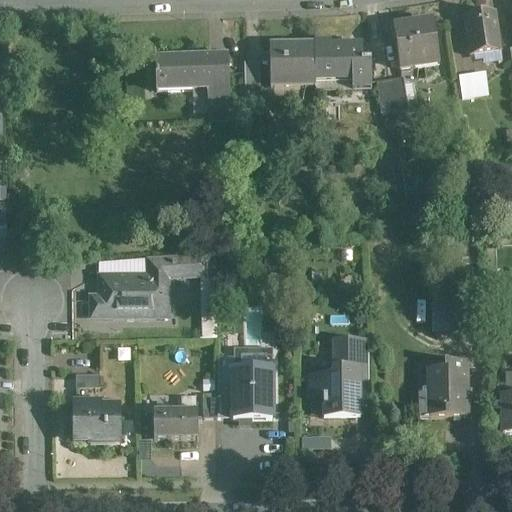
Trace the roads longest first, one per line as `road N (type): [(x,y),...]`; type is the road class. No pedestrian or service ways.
road 1 (tertiary): [(511,508),(260,511)]
road 2 (residential): [(42,511),(37,313)]
